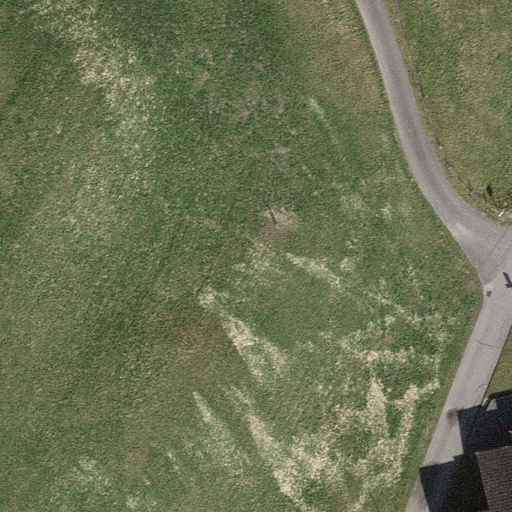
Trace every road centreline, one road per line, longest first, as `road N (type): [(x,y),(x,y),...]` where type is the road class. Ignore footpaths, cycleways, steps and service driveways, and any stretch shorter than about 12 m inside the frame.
road 1 (track): [(511,249),(436,191),(371,0)]
road 2 (track): [(422,511),(511,275)]
